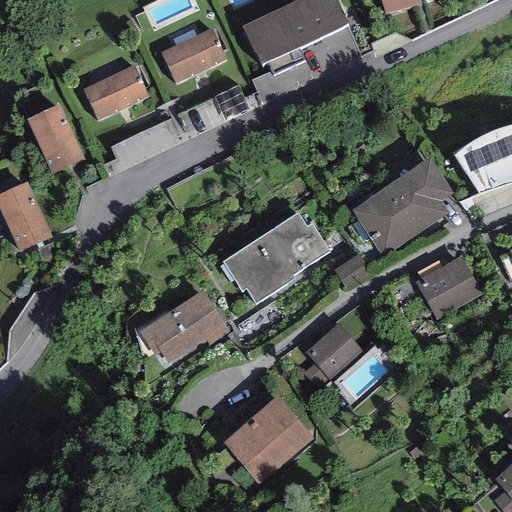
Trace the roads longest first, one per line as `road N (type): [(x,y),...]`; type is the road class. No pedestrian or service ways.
road 1 (residential): [(511,3),(145,176),(106,210),(31,353),(0,387)]
road 2 (residential): [(217,395),(377,281),(511,211)]
